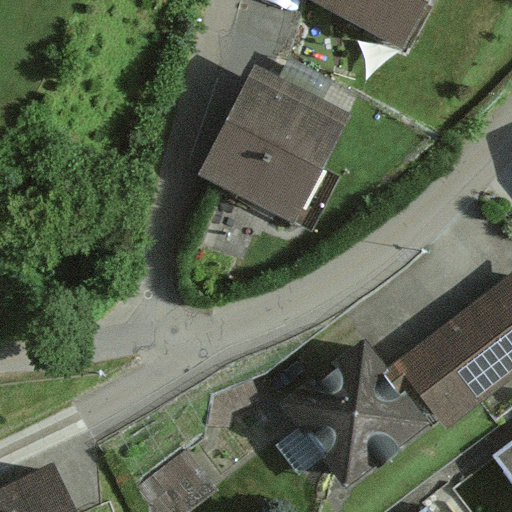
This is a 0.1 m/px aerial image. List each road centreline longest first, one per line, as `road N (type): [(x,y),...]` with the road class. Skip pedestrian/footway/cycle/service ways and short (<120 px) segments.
road 1 (residential): [(511,133),(341,275),(186,355)]
road 2 (residential): [(162,329),(164,222),(226,0)]
road 3 (residential): [(186,355),(78,417),(0,450)]
road 4 (residential): [(162,329),(0,359)]
